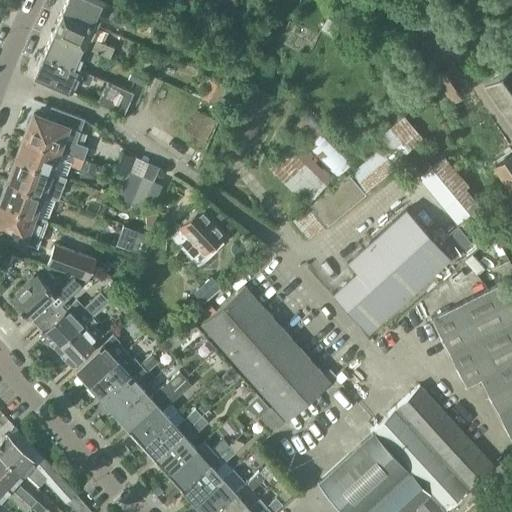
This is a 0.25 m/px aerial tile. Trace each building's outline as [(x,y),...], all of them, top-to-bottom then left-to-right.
[(94,0),(64,0),(60,11),(96,26),(101,15),(128,26),(132,16),(130,15),(110,7),(94,0)] [(320,29),(338,38),(351,13),(334,4),(320,29)] [(96,26),(60,11),(51,32),(99,53),(109,57),(113,47),(102,42),(107,31),(96,26)] [(51,32),(42,53),(77,68),(78,68),(83,57),(95,62),(99,53),(51,32)] [(77,68),(42,53),(32,75),(71,92),(76,80),(88,85),(93,75),(78,68),(77,68)] [(490,158),(509,144),(452,61),(433,74),(437,81),(490,158)] [(511,125),(511,62),(482,83),(511,125)] [(126,79),(143,87),(149,76),(132,67),(126,79)] [(149,75),(139,97),(151,103),(161,81),(149,75)] [(212,75),(201,98),(214,104),(224,81),(212,75)] [(132,92),(106,80),(101,91),(96,102),(122,114),(132,92)] [(161,81),(151,103),(163,108),(173,86),(161,81)] [(248,83),(218,149),(244,161),(273,94),(248,83)] [(173,86),(163,108),(175,113),(185,91),(173,86)] [(185,91),(175,113),(187,118),(197,97),(185,91)] [(197,97),(187,118),(199,124),(208,102),(197,97)] [(23,136),(79,157),(83,158),(87,146),(75,141),(84,118),(51,106),(47,116),(32,110),(23,136)] [(296,121),(289,128),(336,175),(355,156),(318,121),(307,110),(296,121)] [(393,166),(392,165),(409,151),(423,139),(403,116),(373,141),(378,147),(348,173),(347,172),(292,219),(308,237),(323,224),(325,226),(364,192),(364,191),(393,166)] [(79,157),(23,136),(15,158),(52,172),(57,159),(65,161),(65,162),(76,167),(79,157)] [(122,152),(115,169),(124,172),(131,155),(122,152)] [(511,221),(511,152),(491,166),(507,189),(498,195),(511,215),(511,219),(511,220),(511,221)] [(444,157),(418,178),(442,207),(467,186),(444,157)] [(52,172),(15,158),(6,181),(43,195),(44,193),(46,193),(49,186),(47,186),(52,172)] [(129,203),(141,176),(128,170),(116,197),(129,203)] [(141,176),(129,203),(140,207),(151,181),(141,176)] [(43,195),(6,181),(0,197),(0,205),(40,220),(41,218),(46,220),(54,199),(43,195)] [(40,220),(0,205),(0,232),(25,242),(26,240),(33,242),(40,220)] [(223,241),(219,237),(225,232),(200,206),(177,227),(182,233),(174,240),(198,266),(217,249),(216,247),(223,241)] [(452,255),(409,206),(351,258),(361,269),(336,292),(369,329),(452,255)] [(139,231),(131,252),(145,258),(153,237),(139,231)] [(77,276),(86,279),(94,258),(53,244),(45,265),(77,276)] [(9,298),(29,320),(31,318),(39,326),(54,311),(47,303),(55,296),(34,274),(9,298)] [(211,275),(192,292),(202,303),(220,286),(211,275)] [(86,279),(77,276),(65,288),(72,294),(81,285),(86,279)] [(108,300),(120,289),(109,278),(104,282),(107,285),(101,291),(100,291),(74,315),(67,307),(40,331),(56,349),(91,316),(108,300)] [(448,351),(511,318),(511,293),(505,279),(430,317),(448,351)] [(243,284),(199,323),(257,387),(285,418),(328,379),(300,348),(243,284)] [(120,289),(108,300),(117,309),(128,298),(120,289)] [(122,322),(132,336),(144,327),(133,313),(122,322)] [(91,316),(56,349),(71,365),(97,340),(103,335),(94,324),(97,321),(91,316)] [(174,347),(196,326),(187,316),(165,337),(174,347)] [(511,360),(511,318),(448,351),(465,385),(480,378),(479,377),(511,360)] [(88,384),(125,351),(126,350),(118,342),(119,341),(113,333),(101,344),(100,343),(73,367),(88,384)] [(133,359),(125,351),(88,384),(101,398),(140,363),(134,357),(133,359)] [(151,354),(140,363),(101,398),(115,413),(142,389),(134,381),(155,362),(156,359),(151,354)] [(511,402),(511,360),(479,377),(480,378),(496,410),(511,402)] [(142,389),(115,413),(128,428),(185,377),(189,373),(185,367),(180,371),(179,370),(149,397),(142,389)] [(191,384),(185,377),(128,428),(141,443),(168,419),(161,411),(169,403),(191,384)] [(372,433),(317,483),(343,511),(441,511),(493,465),(419,384),(369,430),(372,433)] [(247,402),(259,417),(269,408),(257,393),(247,402)] [(511,402),(496,410),(511,440),(511,402)] [(168,419),(141,443),(154,458),(202,416),(201,415),(205,411),(200,405),(196,409),(195,407),(182,418),(174,426),(168,419)] [(207,422),(202,416),(154,458),(168,473),(195,449),(187,440),(199,430),(199,429),(207,422)] [(39,476),(46,483),(64,503),(73,495),(13,429),(5,437),(43,471),(39,476)] [(43,471),(5,437),(0,443),(0,453),(24,475),(34,484),(40,490),(46,483),(39,476),(43,471)] [(201,456),(195,449),(168,473),(181,488),(229,445),(223,438),(214,445),(201,456)] [(235,451),(229,445),(181,488),(193,502),(221,478),(231,468),(224,461),(227,459),(235,451)] [(24,475),(0,453),(0,479),(29,506),(36,511),(47,511),(17,483),(24,475)] [(221,478),(193,502),(202,511),(212,511),(259,470),(255,466),(241,476),(229,487),(221,478)] [(259,470),(212,511),(242,511),(247,508),(240,500),(268,474),(262,468),(259,470)] [(29,506),(0,479),(0,501),(6,495),(24,511),(29,506)] [(251,511),(247,508),(242,511),(271,511),(281,504),(276,497),(275,498),(274,498),(258,511),(251,511)]
